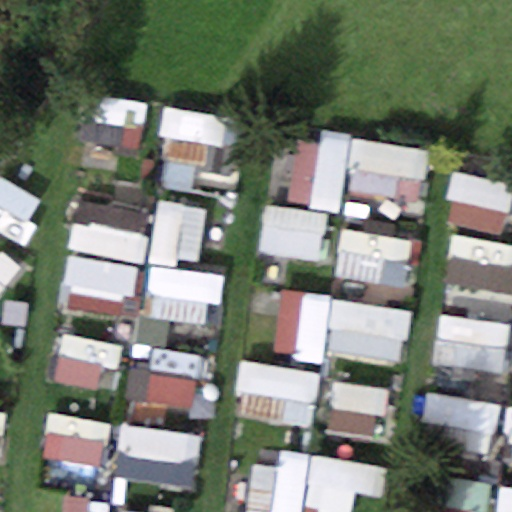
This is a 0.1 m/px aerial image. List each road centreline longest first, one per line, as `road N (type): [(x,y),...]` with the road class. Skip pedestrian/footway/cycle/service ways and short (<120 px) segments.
road 1 (track): [(260,145),(209,511)]
road 2 (track): [(51,167),(26,511)]
